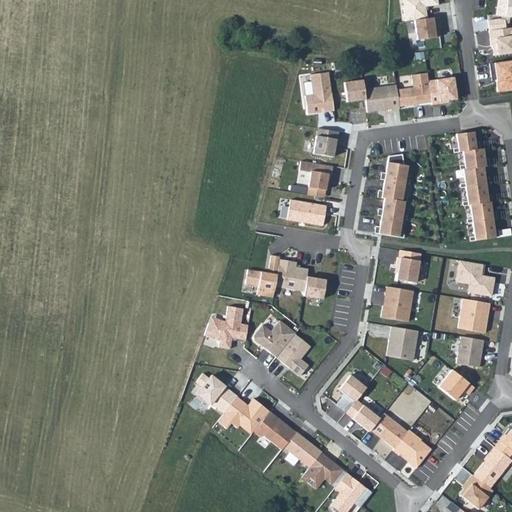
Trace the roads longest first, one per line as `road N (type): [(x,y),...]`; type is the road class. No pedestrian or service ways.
road 1 (residential): [(475,121),(367,139),(346,243)]
road 2 (residential): [(346,243),(362,258),(351,336),(300,405)]
road 3 (residential): [(300,405),(410,497)]
road 4 (residential): [(410,497),(424,492),(505,393)]
road 5 (residential): [(469,0),(462,14),(475,121)]
